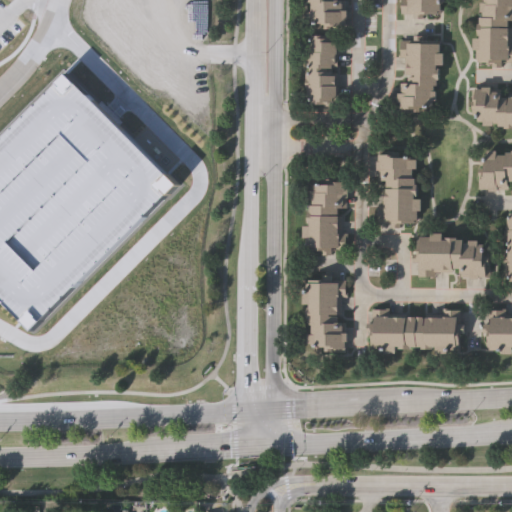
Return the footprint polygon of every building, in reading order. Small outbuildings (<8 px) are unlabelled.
[(312,21),(312,19),(307,19),(307,9),(311,9),(312,0),(347,0),(347,17),(345,17),(345,28),(324,27),(324,21),(312,21)] [(444,0),(444,1),(440,0),(440,11),(424,11),(424,16),(415,15),(415,12),(401,11),(401,0),(444,0)] [(493,65),(493,60),(476,60),(476,47),(473,47),(473,35),(477,35),(478,21),(479,21),(479,15),(482,15),(483,9),(480,9),(480,0),(511,0),(511,18),(508,18),(508,25),(511,25),(511,60),(502,60),(502,65),(493,65)] [(333,104),(324,104),(324,102),(311,102),(311,97),(306,97),(306,85),(305,85),(305,71),(310,71),(310,63),(305,63),(305,50),(307,50),(307,38),(311,38),(311,33),(339,33),(339,51),(338,51),(337,66),(333,65),(333,73),(338,74),(338,83),(339,83),(338,99),(333,99),(333,104)] [(424,34),(424,38),(441,39),(440,51),(444,51),(444,63),(437,63),(437,68),(440,68),(440,78),(437,78),(437,83),(435,83),(435,88),(437,88),(436,98),(433,98),(433,105),(427,105),(427,110),(401,110),(401,99),(399,99),(399,90),(400,90),(400,80),(408,80),(408,70),(404,70),(405,55),(399,55),(399,50),(401,50),(401,38),(415,38),(415,33),(424,34)] [(511,126),(505,126),(505,124),(498,124),(498,121),(493,121),(493,123),(483,123),(484,119),(478,119),(478,113),(473,113),(473,86),(482,86),(482,84),(491,84),(491,87),(501,87),(501,95),(510,95),(510,91),(511,91),(511,126)] [(479,186),(479,155),(487,155),(487,148),(496,148),(496,152),(505,152),(505,150),(511,150),(511,178),(508,178),(508,187),(498,186),(498,189),(490,189),(490,186),(479,186)] [(417,221),(405,221),(405,223),(400,223),(400,227),(392,227),(392,222),(376,221),(376,204),(386,204),(386,179),(378,179),(378,168),(377,168),(377,160),(379,160),(379,152),(390,152),(390,154),(418,154),(417,168),(413,167),(413,176),(415,176),(415,183),(418,183),(418,195),(415,195),(415,196),(422,196),(422,209),(417,209),(417,221)] [(346,248),(333,248),(333,253),(324,252),(324,248),(321,248),(321,247),(307,247),(307,235),(303,235),(303,223),(308,223),(308,209),(309,209),(309,203),(312,203),(312,197),(310,197),(310,187),(314,188),(314,181),(321,182),(321,179),(347,180),(347,186),(349,186),(348,205),(338,205),(338,213),(342,213),(342,230),(348,230),(348,236),(347,236),(346,248)] [(490,276),(480,276),(480,279),(471,279),(471,277),(460,276),(461,268),(453,268),(452,272),(435,271),(435,276),(419,276),(419,262),(414,262),(415,253),(418,253),(418,240),(422,240),(422,236),(431,236),(431,232),(444,232),(444,237),(458,237),(458,239),(464,239),(464,242),(469,242),(469,240),(479,240),(479,243),(483,243),(483,256),(490,256),(490,276)] [(342,313),(337,313),(337,321),(346,321),(346,331),(347,331),(348,340),(345,340),(345,350),(331,350),(331,349),(325,349),(325,345),(322,345),(322,349),(314,349),(314,343),(311,343),(311,341),(307,341),(307,331),(312,331),(312,323),(309,323),(309,316),(307,316),(307,308),(309,308),(309,302),(303,302),(303,289),(306,289),(306,281),(309,281),(309,278),(323,278),(323,272),(333,272),(333,277),(346,277),(346,291),(348,291),(348,295),(342,295),(342,313)] [(490,305),(507,305),(507,310),(511,310),(511,350),(501,350),(501,346),(493,346),(493,345),(488,345),(488,329),(485,329),(485,320),(489,320),(490,305)] [(389,311),(406,312),(406,314),(426,315),(426,312),(443,312),(443,307),(460,308),(460,322),(465,322),(464,331),(460,331),(460,348),(449,348),(449,351),(435,351),(436,345),(432,345),(432,347),(421,347),(421,345),(410,345),(410,347),(399,347),(399,345),(396,344),(396,351),(383,351),(383,347),(371,347),(371,330),(368,330),(368,321),(372,321),(372,306),(389,306),(389,311)]
